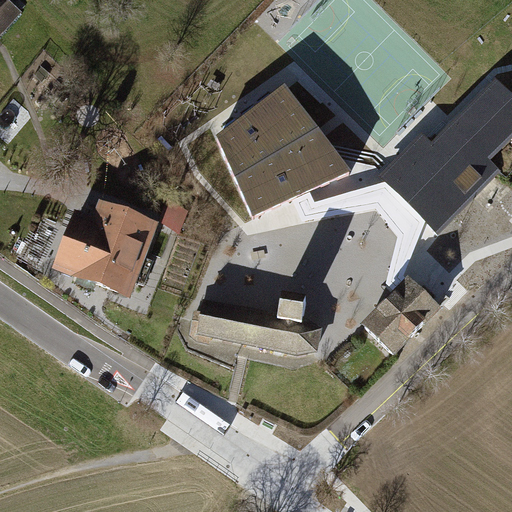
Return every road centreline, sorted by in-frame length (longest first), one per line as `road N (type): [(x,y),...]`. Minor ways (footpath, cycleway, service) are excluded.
road 1 (residential): [(303,511),(0,296)]
road 2 (track): [(0,496),(156,454),(234,458)]
